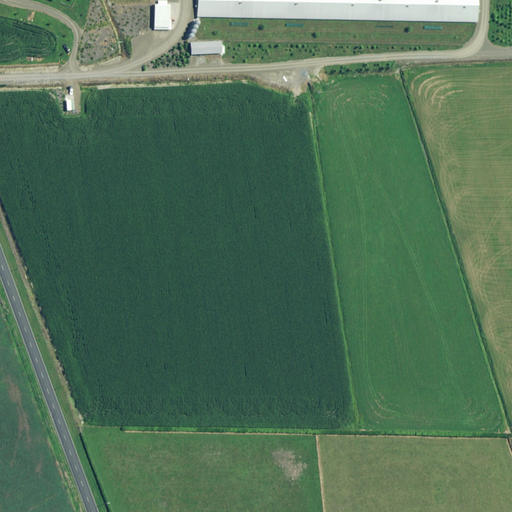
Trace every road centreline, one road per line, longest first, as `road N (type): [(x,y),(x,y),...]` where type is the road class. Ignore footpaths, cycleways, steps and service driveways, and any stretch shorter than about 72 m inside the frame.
road 1 (unknown): [(0,78),(372,63),(394,50),(418,0)]
road 2 (tertiary): [(0,259),(92,511)]
